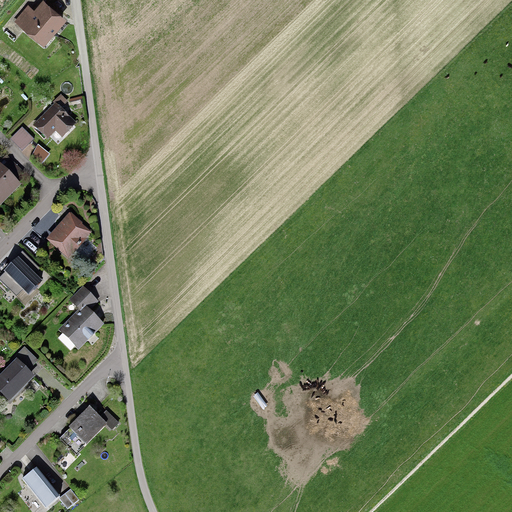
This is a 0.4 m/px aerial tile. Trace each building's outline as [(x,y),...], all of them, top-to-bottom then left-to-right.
[(44,42),(63,19),(44,3),(24,26),(44,42)] [(55,105),(35,126),(47,138),(58,127),(65,134),(75,124),(55,105)] [(25,130),(13,141),(24,154),(36,142),(25,130)] [(0,166),(0,196),(15,181),(14,181),(23,171),(17,165),(8,174),(0,166)] [(68,258),(89,233),(70,216),(48,241),(68,258)] [(28,295),(41,283),(18,260),(0,277),(0,280),(9,290),(16,283),(28,295)] [(93,299),(83,289),(72,300),(82,311),(93,299)] [(62,330),(79,346),(100,325),(86,311),(80,318),(77,315),(62,330)] [(0,389),(9,399),(31,377),(17,363),(0,379),(0,389)] [(86,444),(112,417),(106,411),(100,418),(90,408),(60,439),(71,450),(81,440),(86,444)] [(22,479),(46,509),(60,498),(36,468),(22,479)] [(71,489),(59,499),(67,509),(79,500),(71,489)]
